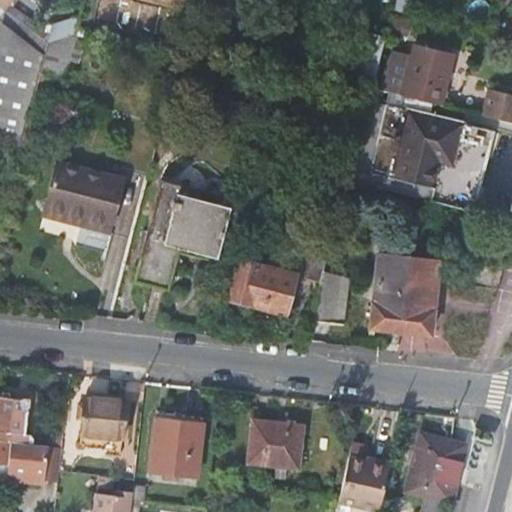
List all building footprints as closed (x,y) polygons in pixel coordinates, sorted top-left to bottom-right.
[(0,0),(0,5),(4,8),(10,0),(0,0)] [(291,9),(280,7),(265,64),(276,68),(295,72),(298,61),(279,57),(291,9)] [(168,39),(183,43),(191,13),(176,9),(168,39)] [(0,26),(0,134),(22,140),(39,71),(44,54),(1,24),(0,26)] [(76,33),(74,32),(48,41),(44,54),(39,71),(64,77),(76,33)] [(415,44),(401,94),(432,102),(440,104),(453,54),(415,44)] [(511,93),(489,88),(482,114),(511,122),(511,93)] [(385,102),(429,113),(432,102),(401,94),(388,90),(385,102)] [(429,113),(385,102),(369,169),(432,185),(429,199),(472,209),(492,128),(429,113)] [(79,214),(78,220),(108,228),(120,176),(58,160),(47,205),(79,214)] [(161,178),(135,278),(168,286),(179,245),(216,254),(229,205),(230,196),(184,184),(161,178)] [(45,212),(78,220),(79,214),(47,205),(45,212)] [(379,250),(375,282),(435,297),(440,257),(379,250)] [(238,256),(228,292),(285,307),(295,271),(238,256)] [(306,286),(318,289),(324,269),(326,261),(314,258),(306,286)] [(342,289),(345,275),(324,269),(318,289),(311,318),(342,322),(347,290),(342,289)] [(431,327),(435,297),(375,282),(370,326),(399,330),(423,334),(431,327)] [(0,438),(8,440),(31,442),(32,437),(29,432),(23,431),(25,399),(0,395),(0,438)] [(90,395),(89,404),(86,403),(83,433),(122,438),(126,399),(90,395)] [(195,474),(202,423),(156,417),(150,469),(195,474)] [(296,466),(301,425),(251,419),(247,460),(296,466)] [(47,444),(31,442),(8,440),(0,438),(0,461),(7,462),(5,477),(42,481),(47,444)] [(448,502),(461,448),(416,438),(403,493),(421,497),(417,511),(436,511),(439,500),(448,502)] [(364,460),(348,456),(347,461),(363,465),(364,460)] [(363,465),(347,461),(339,495),(337,502),(375,511),(386,465),(364,460),(363,465)] [(146,482),(133,481),(132,487),(131,499),(139,500),(144,500),(146,482)] [(93,511),(129,511),(131,499),(132,487),(117,486),(116,491),(96,489),(93,511)] [(137,511),(139,500),(131,499),(129,511),(137,511)]
